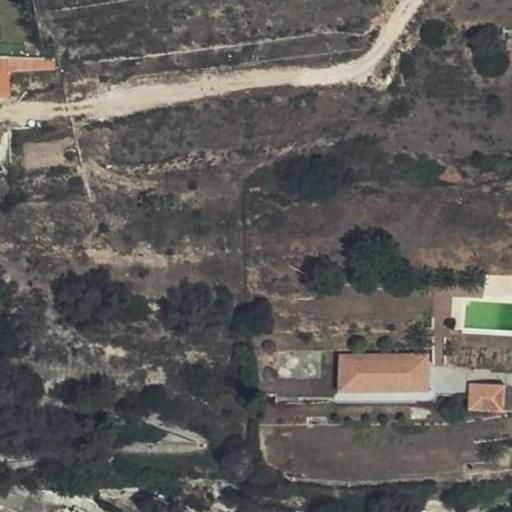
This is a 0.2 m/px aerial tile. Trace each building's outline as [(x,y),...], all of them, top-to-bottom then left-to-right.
[(43,0),(45,9),(108,0),(43,0)] [(0,70),(34,70),(33,56),(0,54),(0,70)] [(43,56),(33,56),(34,70),(46,69),(43,56)] [(511,275),(511,257),(479,257),(479,275),(511,275)] [(335,354),(335,379),(425,379),(425,354),(335,354)] [(425,379),(335,379),(335,392),(425,391),(425,379)] [(465,383),(465,410),(501,411),(501,384),(465,383)]
